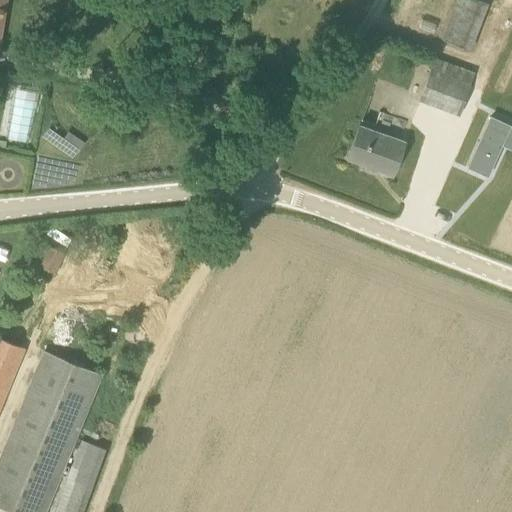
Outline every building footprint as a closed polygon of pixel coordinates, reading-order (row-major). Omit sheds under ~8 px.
[(0,0),(0,43),(8,0),(0,0)] [(453,0),(442,40),(473,48),(487,0),(486,0),(453,0)] [(418,97),(455,112),(471,71),(434,57),(418,97)] [(510,125),(490,116),(467,166),(488,175),(510,125)] [(359,124),(347,158),(392,175),(405,141),(359,124)] [(221,219),(223,212),(212,209),(210,216),(221,219)] [(62,250),(46,245),(37,266),(53,273),(62,250)] [(0,396),(21,345),(0,336),(0,396)] [(41,349),(0,451),(0,504),(19,511),(44,511),(101,373),(41,349)]
